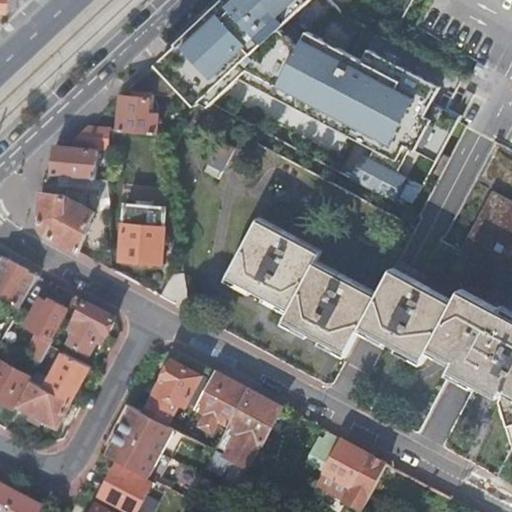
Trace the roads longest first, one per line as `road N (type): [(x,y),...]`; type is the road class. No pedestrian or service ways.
road 1 (residential): [(511,505),(150,315)]
road 2 (residential): [(150,315),(66,484),(0,447)]
road 3 (residential): [(150,315),(0,228)]
road 4 (residential): [(68,115),(190,0)]
